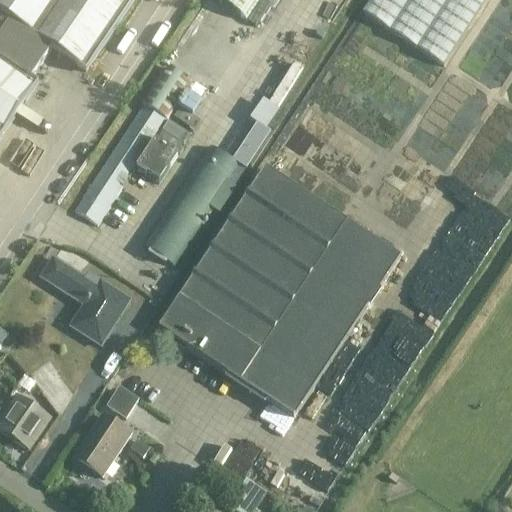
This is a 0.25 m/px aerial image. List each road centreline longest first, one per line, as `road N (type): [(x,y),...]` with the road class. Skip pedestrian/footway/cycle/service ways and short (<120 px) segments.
road 1 (unknown): [(134,511),(217,394),(244,390),(288,419),(316,416),(433,217),(432,205),(377,166)]
road 2 (unknown): [(235,58),(217,112),(128,235),(105,242),(29,206)]
road 3 (unclassified): [(167,0),(0,251)]
